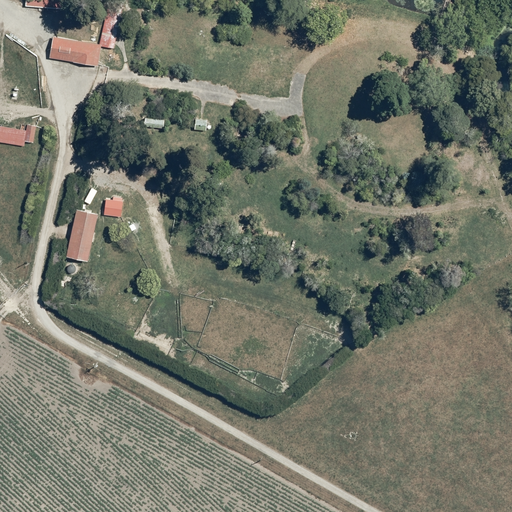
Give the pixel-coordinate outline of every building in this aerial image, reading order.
[(72,0),(25,0),(25,5),(72,10),(72,0)] [(52,34),(48,57),(98,66),(102,48),(114,50),(124,3),(110,0),(107,0),(98,43),(52,34)] [(218,16),(208,15),(207,32),(217,33),(218,16)] [(208,44),(204,79),(238,83),(237,93),(285,98),(290,53),(208,44)] [(27,123),(27,129),(0,125),(0,142),(25,145),(26,141),(35,142),(37,124),(27,123)] [(123,199),(106,197),(104,213),(121,214),(123,199)] [(98,213),(76,208),(66,256),(87,261),(98,213)]
